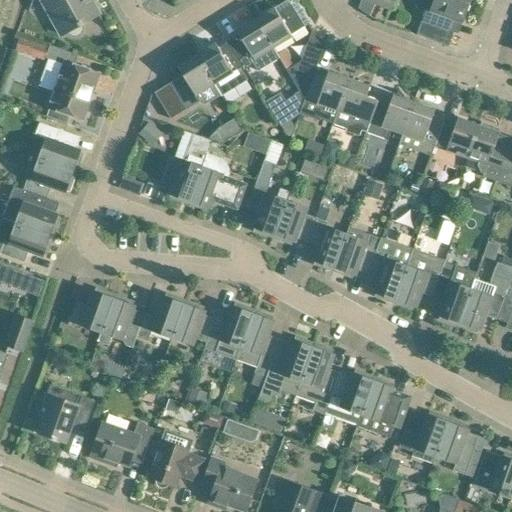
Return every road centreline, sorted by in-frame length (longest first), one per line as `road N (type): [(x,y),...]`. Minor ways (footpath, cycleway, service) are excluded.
road 1 (residential): [(511,418),(405,358),(400,341),(337,304),(318,310),(250,271)]
road 2 (residential): [(250,271),(107,261),(83,235),(97,197)]
road 3 (residential): [(250,271),(245,249),(97,197)]
road 4 (unclassified): [(324,0),(358,35),(477,81)]
road 5 (residential): [(97,197),(151,40)]
